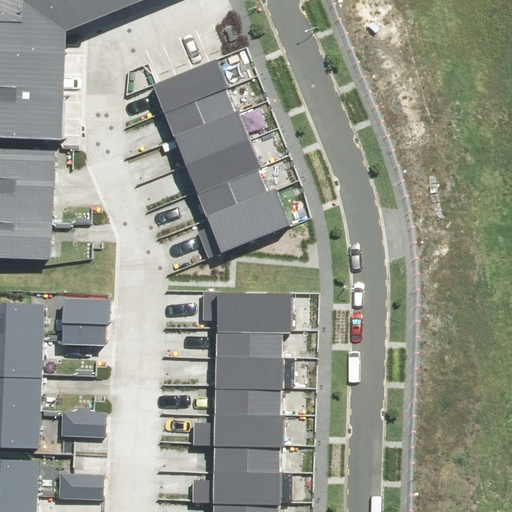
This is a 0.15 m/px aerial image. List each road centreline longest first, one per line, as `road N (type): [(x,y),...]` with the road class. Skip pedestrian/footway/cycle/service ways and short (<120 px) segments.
road 1 (residential): [(114,511),(126,267),(123,230),(81,107),(82,72),(98,53),(213,0)]
road 2 (residential): [(362,197),(354,511)]
road 3 (residential): [(281,0),(362,197)]
road 4 (residential): [(362,197),(511,146)]
